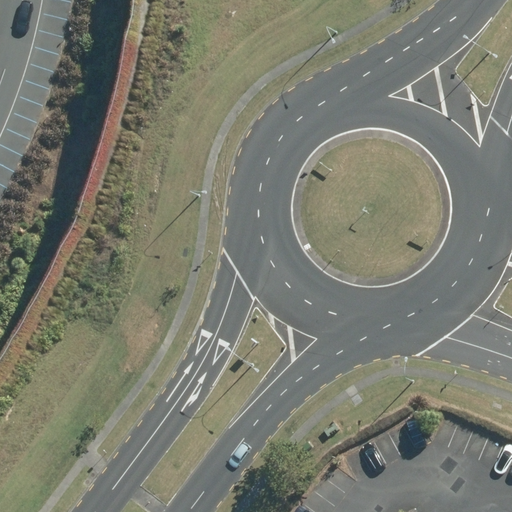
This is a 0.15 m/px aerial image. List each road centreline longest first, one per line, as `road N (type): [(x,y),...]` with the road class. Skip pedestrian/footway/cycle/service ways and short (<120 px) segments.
road 1 (secondary): [(96,511),(193,379),(257,210)]
road 2 (secondary): [(396,318),(283,395),(189,511)]
road 3 (secondary): [(396,318),(351,319),(310,303),(267,253),(257,210)]
road 4 (secondary): [(334,99),(381,94),(426,107),(462,138),(482,181)]
road 5 (secondary): [(483,183),(484,222),(473,259),(449,290),(397,318)]
road 6 (secondary): [(334,99),(475,0)]
road 7 (secondary): [(257,210),(277,142),(334,99)]
road 8 (tertiary): [(511,358),(397,318)]
